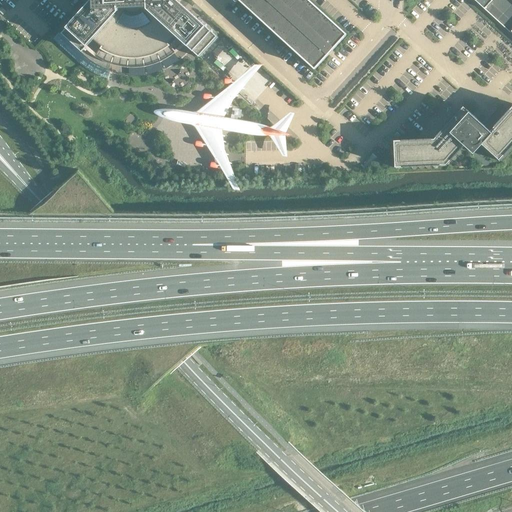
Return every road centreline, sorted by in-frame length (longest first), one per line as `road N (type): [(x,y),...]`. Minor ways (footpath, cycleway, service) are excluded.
road 1 (motorway): [(0,350),(211,324),(511,315)]
road 2 (motorway): [(401,273),(0,310)]
road 3 (motorway): [(511,223),(192,244)]
road 4 (secondary): [(185,364),(0,157)]
road 5 (motorway): [(401,273),(192,244)]
road 6 (motorway): [(192,244),(0,243)]
road 7 (motorway): [(511,470),(370,511)]
